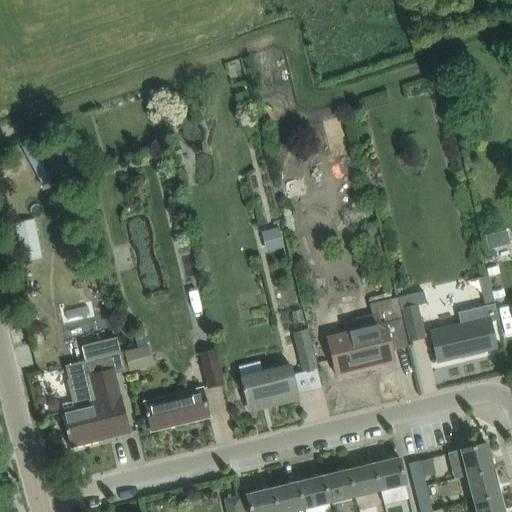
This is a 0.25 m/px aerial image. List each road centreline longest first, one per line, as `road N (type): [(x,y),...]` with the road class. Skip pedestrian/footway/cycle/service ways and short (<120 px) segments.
road 1 (residential): [(37,502),(493,390),(510,401)]
road 2 (tertiary): [(37,502),(0,346)]
